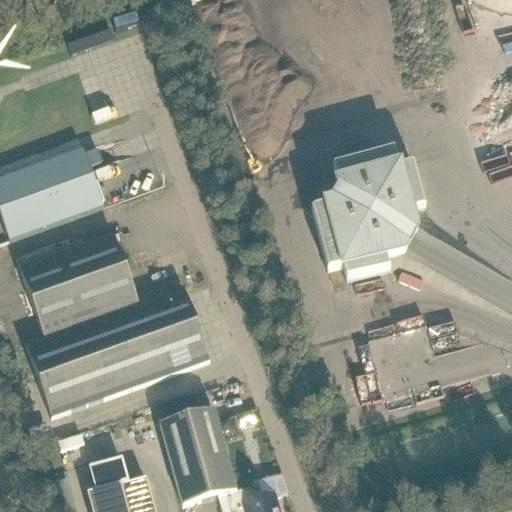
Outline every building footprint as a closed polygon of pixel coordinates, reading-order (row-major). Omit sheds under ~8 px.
[(84,154),(0,183),(0,216),(9,243),(103,210),(84,154)] [(324,213),(310,216),(327,276),(340,273),(341,275),(342,274),(346,288),(389,276),(386,263),(404,258),(416,236),(411,218),(424,214),(413,171),(399,175),(399,173),(397,173),(392,155),(332,171),(337,190),(335,190),(338,200),(331,202),(333,208),(323,211),(324,213)] [(58,259),(82,327),(138,307),(114,239),(58,259)] [(82,327),(58,259),(20,272),(44,340),(82,327)] [(184,294),(26,350),(51,422),(209,366),(184,294)] [(181,511),(184,511),(230,499),(236,498),(235,496),(213,415),(159,430),(181,511)] [(234,511),(277,511),(275,502),(288,498),(282,481),(257,487),(258,490),(235,496),(236,498),(230,499),(234,511)] [(153,511),(145,484),(87,500),(90,511),(153,511)]
